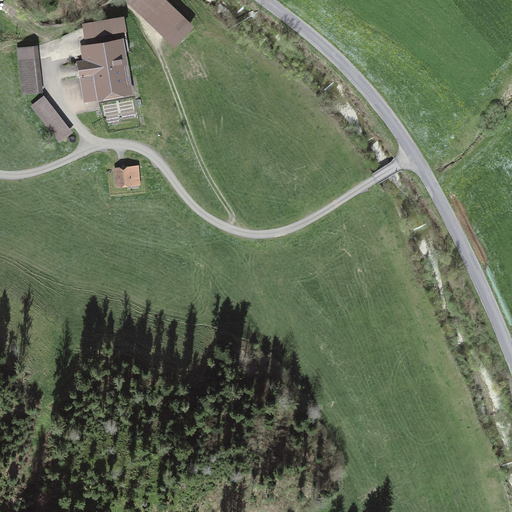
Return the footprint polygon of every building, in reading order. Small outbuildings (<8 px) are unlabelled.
[(190,26),(162,0),(129,0),(128,1),(173,43),(190,26)] [(1,14),(18,26),(25,17),(8,5),(1,14)] [(123,18),(83,26),(86,38),(126,30),(123,18)] [(82,47),(85,62),(79,63),(85,95),(126,87),(117,41),(82,47)] [(20,48),(24,91),(42,89),(37,48),(34,47),(20,48)] [(60,139),(70,132),(45,99),(36,106),(60,139)] [(117,183),(139,181),(138,167),(116,169),(117,183)]
